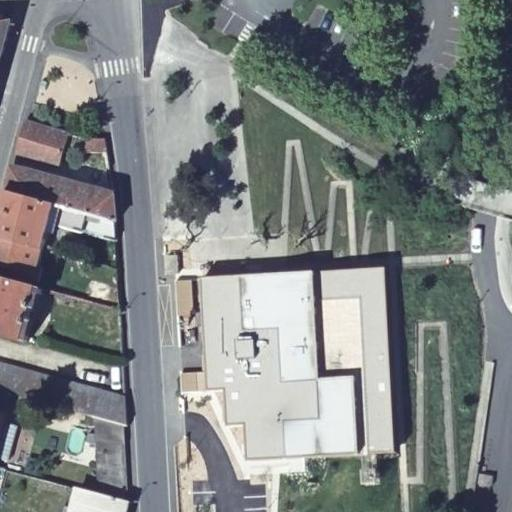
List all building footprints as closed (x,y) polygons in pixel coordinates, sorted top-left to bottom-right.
[(2,24),(0,24),(0,65),(12,22),(2,24)] [(61,165),(71,129),(28,118),(17,156),(27,159),(27,155),(61,165)] [(105,138),(85,133),(83,146),(108,152),(105,138)] [(116,224),(114,193),(15,168),(8,190),(116,224)] [(117,242),(116,224),(8,190),(0,220),(0,236),(43,249),(51,222),(117,242)] [(43,249),(0,236),(0,265),(36,275),(43,249)] [(399,447),(400,447),(388,267),(374,267),(244,279),(207,281),(213,390),(230,388),(232,424),(250,423),(253,458),(341,452),(399,447)] [(42,296),(43,289),(0,276),(0,332),(24,338),(36,294),(42,296)] [(53,291),(83,299),(85,290),(55,282),(53,291)] [(127,424),(125,397),(0,362),(0,389),(25,397),(94,415),(122,423),(127,424)] [(23,408),(25,397),(0,389),(0,405),(3,406),(4,402),(23,408)] [(122,423),(94,415),(93,493),(124,501),(122,423)] [(23,484),(25,474),(5,469),(3,479),(23,484)] [(122,511),(126,502),(124,501),(93,493),(75,488),(69,511),(61,509),(59,511),(122,511)]
